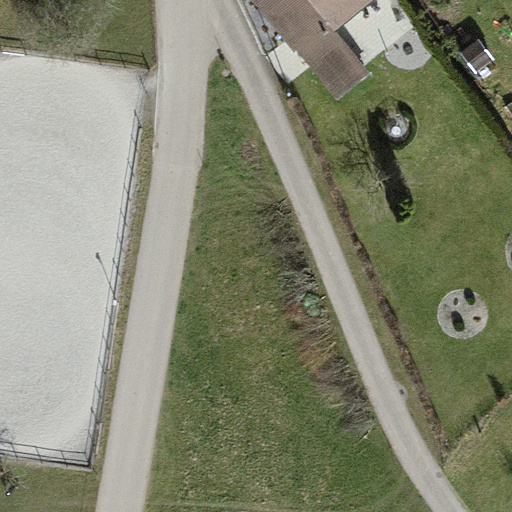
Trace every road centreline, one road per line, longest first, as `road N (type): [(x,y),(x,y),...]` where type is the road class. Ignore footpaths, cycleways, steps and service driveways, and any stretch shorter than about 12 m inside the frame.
road 1 (track): [(214,0),(245,52),(386,396),(455,511)]
road 2 (unclassified): [(118,511),(174,180),(187,0)]
